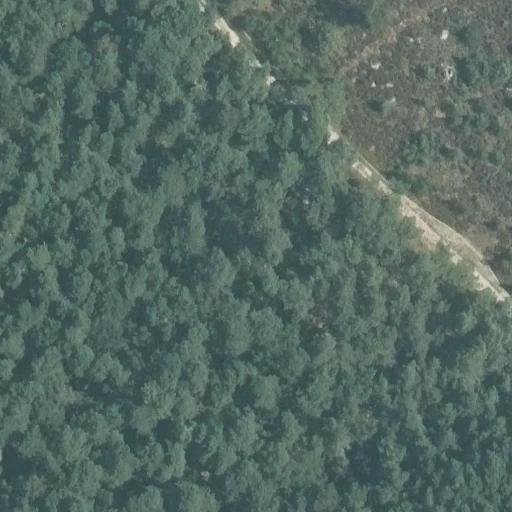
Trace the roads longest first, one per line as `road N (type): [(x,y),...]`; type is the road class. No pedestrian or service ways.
road 1 (track): [(339,511),(372,414),(368,395),(321,329),(304,262),(306,206),(334,147)]
road 2 (track): [(511,316),(298,108)]
road 3 (track): [(298,108),(199,0)]
